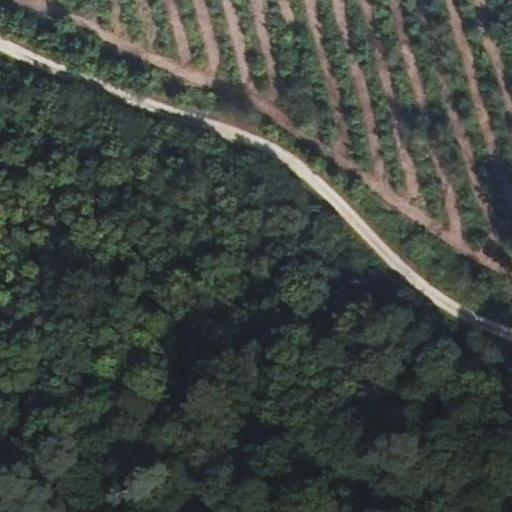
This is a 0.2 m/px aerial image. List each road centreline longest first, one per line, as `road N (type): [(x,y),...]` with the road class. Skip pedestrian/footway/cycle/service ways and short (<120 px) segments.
road 1 (track): [(0,46),(307,182),(447,309),(511,337)]
road 2 (unknown): [(192,511),(0,326)]
